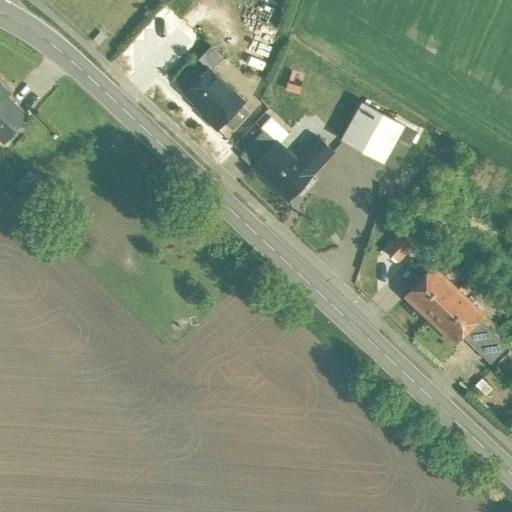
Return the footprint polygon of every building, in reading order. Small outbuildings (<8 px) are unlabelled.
[(287,31),(264,20),(243,61),(266,73),(287,31)] [(253,101),(213,65),(186,94),(226,130),(253,101)] [(15,91),(0,77),(0,106),(11,95),(15,91)] [(33,115),(11,95),(0,106),(0,135),(7,142),(33,115)] [(410,123),(368,101),(348,137),(391,160),(410,123)] [(268,131),(246,155),(292,200),(342,150),(325,134),(303,156),(283,137),(279,142),(268,131)] [(422,241),(408,228),(389,247),(404,260),(422,241)] [(464,289),(439,266),(409,296),(435,320),(464,289)] [(489,313),(464,289),(435,320),(460,344),(467,336),(485,318),(489,313)] [(511,343),(485,318),(467,336),(495,363),(511,345),(511,343)]
